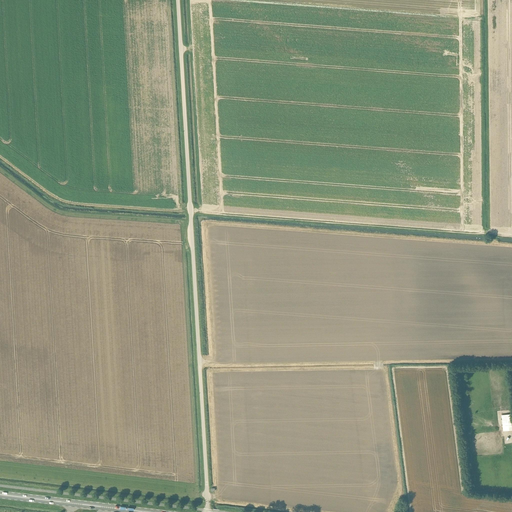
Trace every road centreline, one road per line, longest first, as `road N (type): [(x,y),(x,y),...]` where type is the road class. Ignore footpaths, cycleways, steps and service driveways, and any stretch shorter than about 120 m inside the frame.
road 1 (unclassified): [(177,0),(207,511)]
road 2 (primary): [(0,494),(145,511)]
